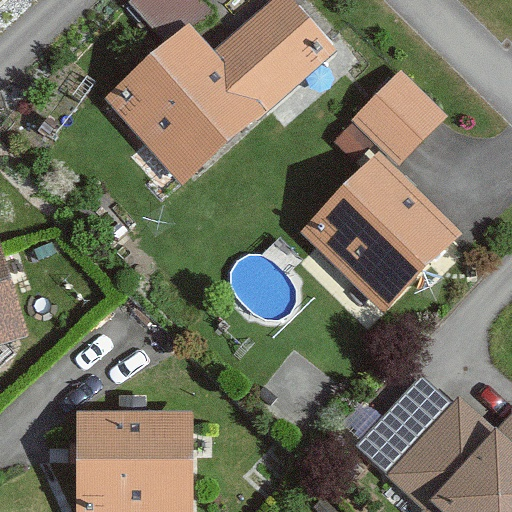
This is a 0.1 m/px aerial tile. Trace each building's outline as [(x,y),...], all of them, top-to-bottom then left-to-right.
[(195,33),(112,108),(188,191),(339,55),(288,0),(286,0),(220,60),(195,33)] [(133,0),(160,31),(195,0),(133,0)] [(374,172),(307,238),(388,320),(468,242),(402,174),(451,126),(405,79),(342,140),(374,172)] [(5,243),(0,244),(0,354),(30,343),(5,243)] [(357,450),(388,475),(450,407),(422,379),(357,450)] [(511,511),(511,425),(502,437),(458,398),(450,407),(388,475),(428,511),(511,511)] [(196,511),(197,419),(85,418),(84,511),(196,511)]
